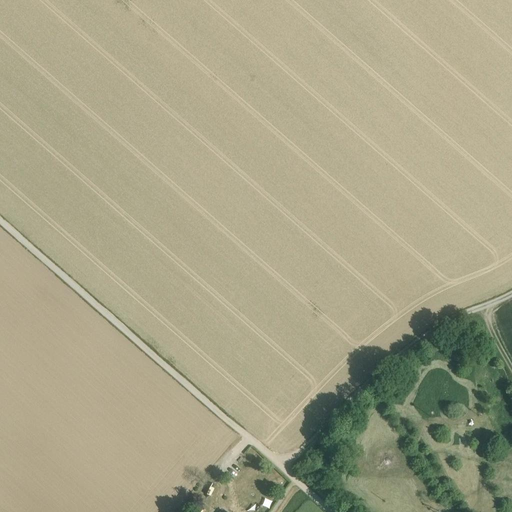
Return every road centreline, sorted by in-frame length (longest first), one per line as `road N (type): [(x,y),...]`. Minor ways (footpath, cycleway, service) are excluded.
road 1 (unclassified): [(0,218),(330,511)]
road 2 (track): [(511,292),(418,339),(281,463)]
